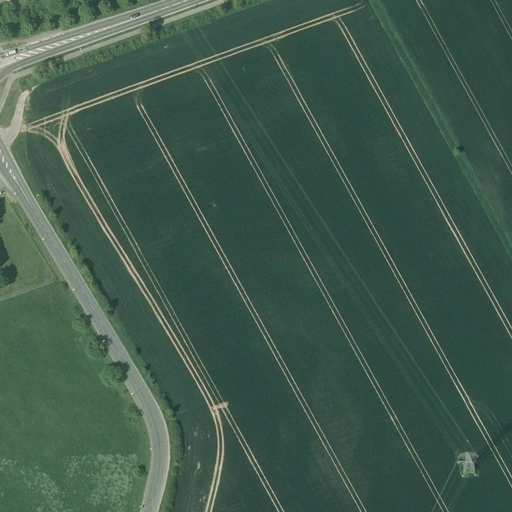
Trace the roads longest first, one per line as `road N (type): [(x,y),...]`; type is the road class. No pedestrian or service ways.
road 1 (unclassified): [(0,154),(151,408),(161,465),(149,511)]
road 2 (secondary): [(190,0),(0,65)]
